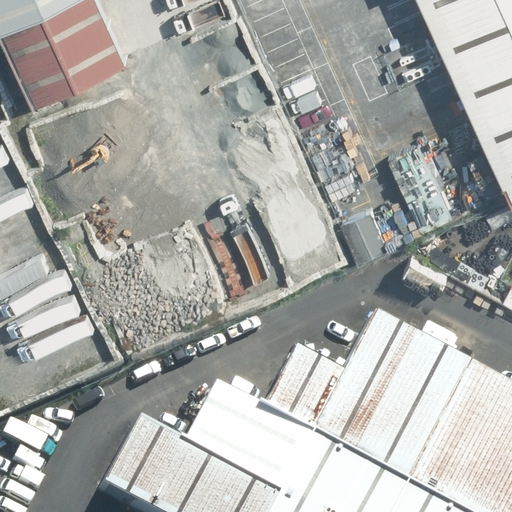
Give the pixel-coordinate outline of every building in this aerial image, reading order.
[(0,0),(0,6),(37,89),(127,48),(104,0),(0,0)] [(511,0),(406,0),(501,206),(511,201),(511,0)] [(447,276),(409,255),(399,273),(437,293),(447,276)] [(511,279),(510,279),(499,298),(511,306),(511,279)] [(511,313),(452,281),(443,297),(511,334),(511,313)] [(90,493),(125,511),(511,511),(511,399),(359,317),(324,381),(280,357),(248,416),(202,391),(166,455),(123,432),(90,493)]
